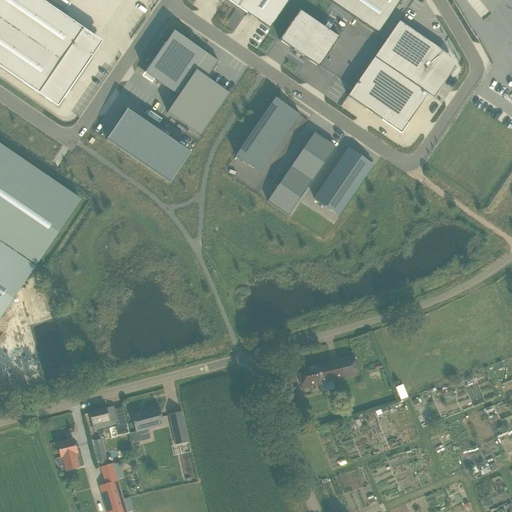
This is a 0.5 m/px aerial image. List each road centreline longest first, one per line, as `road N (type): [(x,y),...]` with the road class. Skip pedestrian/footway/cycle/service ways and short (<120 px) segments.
road 1 (unclassified): [(167,3),(409,166),(475,74),(436,0)]
road 2 (unclassified): [(262,353),(406,309),(471,283),(511,255)]
road 3 (unclassified): [(0,91),(70,138),(167,3)]
road 4 (residential): [(0,421),(205,368)]
road 5 (residential): [(318,511),(262,353)]
road 6 (track): [(358,511),(467,470),(477,481)]
